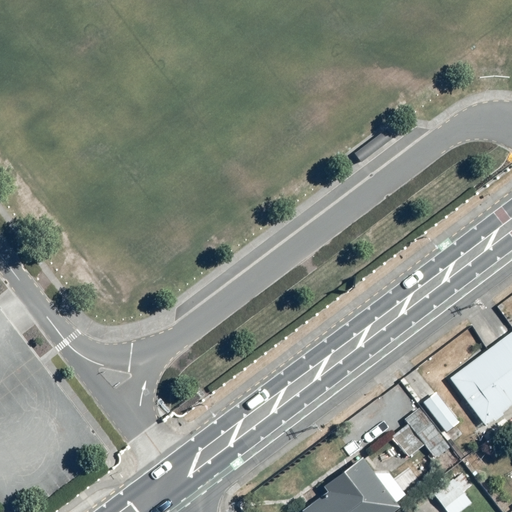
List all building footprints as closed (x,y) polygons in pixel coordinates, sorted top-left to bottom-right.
[(511,402),(511,330),(448,378),(482,425),(511,402)] [(459,420),(435,391),(419,404),(443,433),(459,420)] [(446,446),(414,410),(386,434),(407,458),(421,445),(432,458),(446,446)] [(380,469),(372,475),(356,456),(319,486),(323,491),(296,511),(387,511),(404,499),(380,469)] [(470,483),(461,472),(431,493),(445,511),(456,511),(470,503),(460,490),(470,483)]
